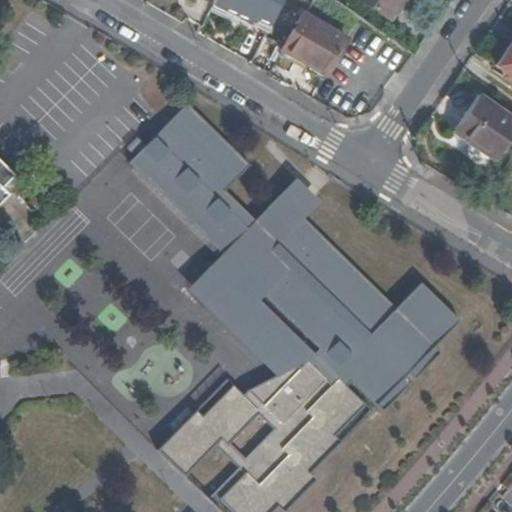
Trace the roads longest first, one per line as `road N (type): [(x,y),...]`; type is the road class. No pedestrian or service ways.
road 1 (residential): [(83,0),(366,163)]
road 2 (residential): [(480,0),(366,163)]
road 3 (residential): [(366,163),(511,252)]
road 4 (residential): [(511,407),(425,511)]
